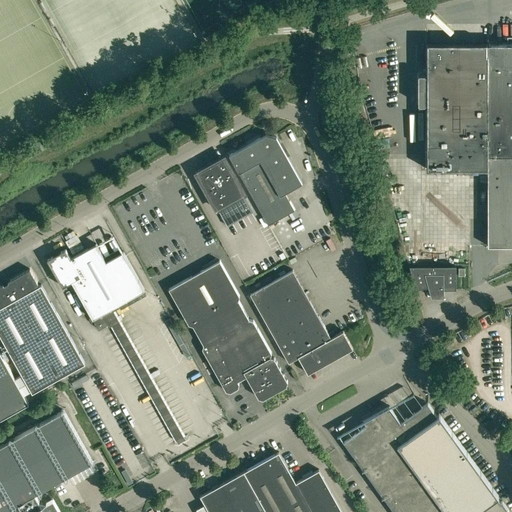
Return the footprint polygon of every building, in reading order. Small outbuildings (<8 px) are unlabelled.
[(511,43),(488,43),(488,246),(511,245),(511,43)] [(417,77),(417,106),(418,107),(423,107),(424,106),(425,106),(425,172),(486,172),(486,57),(485,57),(485,46),(426,45),(426,77),(424,77),(423,76),(418,76),(417,77)] [(266,134),(251,142),(229,154),(268,224),(295,209),(285,192),(302,182),(276,137),(266,134)] [(208,166),(197,172),(208,192),(208,191),(227,226),(254,211),(224,158),(225,158),(224,157),(213,163),(211,160),(206,163),(208,166)] [(72,281),(83,300),(93,318),(124,300),(144,289),(123,251),(106,260),(96,243),(71,257),(66,249),(47,259),(63,286),(72,281)] [(190,276),(246,375),(258,397),(263,398),(286,385),(288,381),(274,357),(270,356),(271,352),(253,320),(249,319),(240,302),(238,300),(239,295),(219,260),(190,276)] [(456,266),(409,266),(416,290),(428,286),(431,297),(444,297),(444,289),(456,289),(456,266)] [(0,285),(0,334),(32,392),(85,363),(41,284),(39,285),(30,269),(0,285)] [(288,362),(298,356),(335,335),(333,331),(329,333),(310,300),(293,269),(250,293),(254,300),(288,362)] [(237,380),(246,375),(190,276),(168,288),(188,324),(193,325),(204,344),(202,348),(226,390),(230,392),(238,387),(239,383),(238,382),(237,380)] [(343,330),(335,335),(298,356),(308,373),(353,348),(343,330)] [(0,418),(29,403),(0,351),(0,418)] [(384,449),(401,474),(419,499),(428,511),(509,511),(508,509),(502,500),(501,501),(497,497),(498,496),(439,414),(437,415),(428,402),(401,422),(389,405),(363,420),(366,425),(384,449)] [(22,510),(21,511),(61,511),(53,498),(46,502),(39,500),(36,493),(93,461),(64,410),(0,445),(0,511),(18,503),(22,510)] [(361,466),(384,449),(366,425),(344,441),(361,466)] [(379,490),(401,474),(384,449),(361,466),(379,490)] [(247,469),(270,511),(312,511),(296,482),(279,451),(275,453),(275,452),(274,451),(246,467),(247,469)] [(270,511),(247,469),(219,484),(218,482),(211,487),(212,488),(200,495),(209,511),(270,511)] [(296,482),(312,511),(343,511),(319,469),(296,482)] [(394,511),(400,511),(419,499),(401,474),(379,490),(394,511)] [(428,511),(419,499),(400,511),(428,511)]
